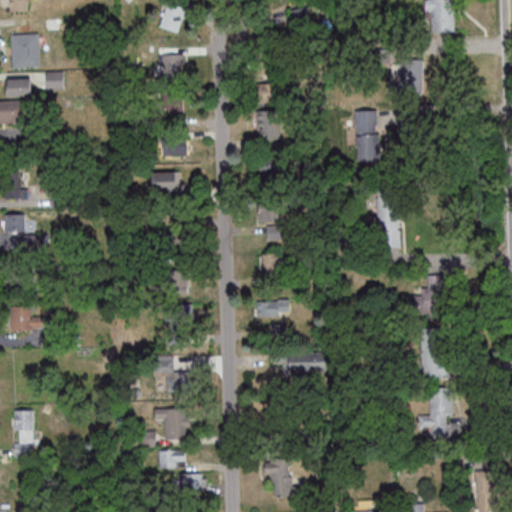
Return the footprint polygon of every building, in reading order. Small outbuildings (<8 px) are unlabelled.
[(9,0),(10,11),(31,11),(30,0),(9,0)] [(454,31),(454,0),(425,0),(426,12),(432,12),(432,30),(454,31)] [(185,5),(164,4),(163,29),(183,29),(185,5)] [(291,9),(294,28),(312,25),(309,6),(291,9)] [(12,33),(12,67),(40,67),(40,33),(12,33)] [(164,74),(184,74),(184,53),(164,53),(164,74)] [(267,57),(264,75),(282,79),(285,61),(267,57)] [(400,91),(422,91),(422,59),(400,59),(400,91)] [(46,89),(64,89),(64,71),(46,71),(46,89)] [(32,96),(32,78),(7,78),(7,96),(32,96)] [(161,114),(182,114),(182,93),(161,93),(161,114)] [(0,121),(25,121),(25,100),(0,99),(0,121)] [(384,160),(384,109),(358,109),(358,160),(384,160)] [(281,140),(281,121),(260,121),(260,140),(281,140)] [(0,146),(26,146),(26,128),(0,128),(0,146)] [(188,139),(163,139),(163,154),(187,154),(188,139)] [(260,157),(260,180),(286,180),(286,157),(260,157)] [(21,165),(4,165),(4,198),(29,198),(29,187),(21,187),(21,165)] [(153,190),(178,190),(178,171),(153,171),(153,190)] [(378,246),(399,246),(400,193),(379,193),(378,246)] [(282,221),(282,201),(259,201),(259,221),(282,221)] [(5,232),(26,232),(26,213),(5,213),(5,232)] [(171,236),(172,245),(181,244),(180,235),(171,236)] [(261,274),(279,274),(279,252),(261,252),(261,274)] [(188,271),(169,271),(169,293),(188,293),(188,271)] [(415,288),(415,316),(447,316),(447,274),(427,275),(427,288),(415,288)] [(257,315),(288,315),(288,300),(257,300),(257,315)] [(193,304),(169,304),(169,323),(193,323),(193,304)] [(43,328),(43,315),(32,315),(32,306),(12,306),(12,328),(43,328)] [(422,332),(422,378),(449,378),(449,332),(422,332)] [(194,336),(170,336),(170,347),(194,347),(194,336)] [(282,353),(282,375),(328,375),(328,353),(282,353)] [(174,355),(157,355),(157,373),(167,373),(167,391),(191,391),(191,371),(174,371),(174,355)] [(430,439),(452,439),(452,387),(431,387),(431,414),(419,414),(419,430),(430,430),(430,439)] [(166,437),(188,437),(188,407),(156,407),(156,418),(166,418),(166,437)] [(268,407),(268,434),(307,434),(307,407),(268,407)] [(35,454),(35,408),(16,408),(16,454),(35,454)] [(159,449),(159,467),(186,467),(186,449),(159,449)] [(271,497),(295,496),(293,457),(269,458),(271,497)] [(502,511),(502,469),(477,469),(477,511),(502,511)] [(184,489),(205,489),(205,473),(184,473),(184,489)] [(408,503),(408,511),(426,511),(427,503),(408,503)]
